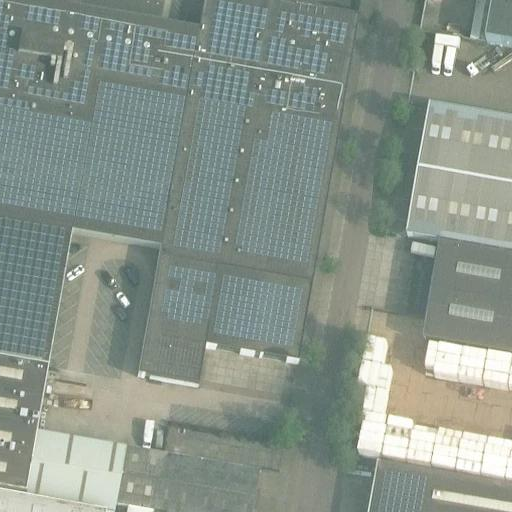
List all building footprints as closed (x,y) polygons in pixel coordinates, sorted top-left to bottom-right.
[(0,0),(0,223),(159,251),(167,204),(198,32),(160,25),(68,9),(68,6),(68,4),(68,2),(67,0),(43,0),(43,1),(42,5),(12,0),(0,0)] [(342,109),(358,21),(264,4),(264,3),(258,2),(244,0),(203,0),(198,32),(167,204),(159,251),(158,254),(137,379),(197,389),(204,350),(297,367),(311,287),(343,109),(342,109)] [(511,0),(494,0),(487,45),(503,48),(511,49),(511,0)] [(408,240),(442,246),(511,258),(511,123),(431,110),(408,240)] [(0,362),(47,370),(71,236),(0,223),(0,362)] [(511,258),(442,246),(424,345),(511,360),(511,258)] [(35,435),(47,370),(0,362),(0,492),(25,496),(35,435)] [(418,427),(412,467),(511,482),(511,432),(468,425),(466,435),(418,427)] [(371,456),(373,442),(386,444),(387,430),(366,427),(362,455),(371,456)] [(35,435),(25,496),(24,502),(80,511),(113,511),(115,507),(127,510),(141,511),(153,511),(163,457),(35,435)] [(153,511),(251,511),(258,474),(163,457),(153,511)] [(511,511),(511,490),(379,468),(371,511),(511,511)] [(0,497),(0,511),(80,511),(24,502),(0,497)]
